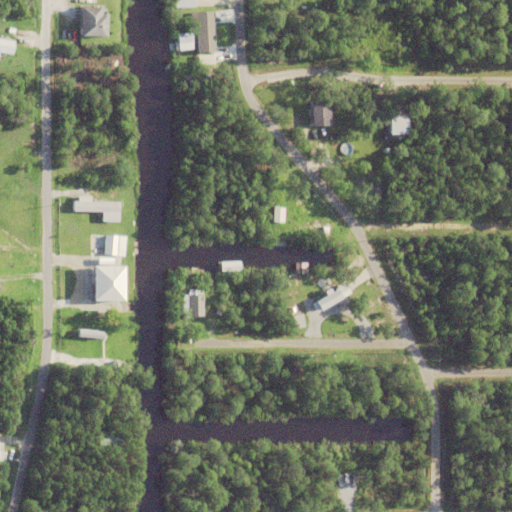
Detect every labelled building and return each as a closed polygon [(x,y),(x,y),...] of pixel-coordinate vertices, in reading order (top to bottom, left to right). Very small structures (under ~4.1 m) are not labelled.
[(192,0),(193,7),(173,8),(173,0),(192,0)] [(79,37),(79,9),(102,9),(102,37),(79,37)] [(195,53),(194,31),(189,31),(188,12),(210,11),(212,53),(195,53)] [(174,34),(180,26),(191,35),(186,42),(174,34)] [(0,53),(0,39),(12,41),(10,55),(0,53)] [(327,110),(328,126),(310,127),(309,103),(324,102),(325,110),(327,110)] [(392,116),(403,116),(404,134),(393,135),(392,116)] [(11,145),(14,141),(29,149),(27,153),(11,145)] [(254,196),(254,185),(269,186),(268,196),(254,196)] [(71,212),(71,202),(117,203),(117,213),(71,212)] [(272,223),(283,223),(284,208),(273,208),(272,223)] [(102,256),(104,236),(124,237),(122,257),(102,256)] [(125,303),(126,267),(94,267),(93,302),(125,303)] [(339,286),(310,302),(316,313),(349,296),(344,286),(341,288),(339,286)] [(179,297),(200,296),(200,318),(185,318),(185,320),(180,320),(179,297)] [(289,317),(300,316),(302,328),(291,330),(289,317)] [(80,349),(83,334),(88,335),(85,350),(80,349)] [(91,434),(120,432),(121,449),(93,451),(91,434)]
